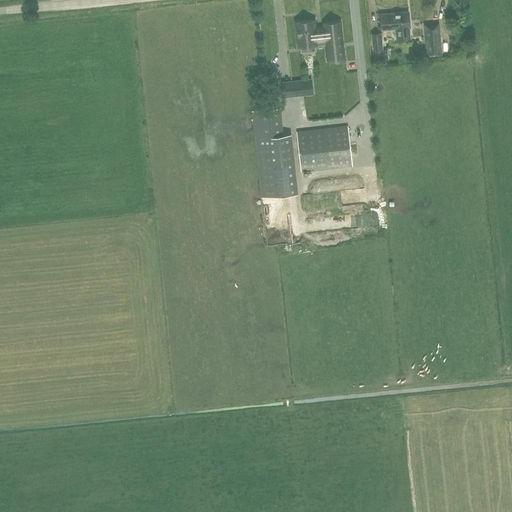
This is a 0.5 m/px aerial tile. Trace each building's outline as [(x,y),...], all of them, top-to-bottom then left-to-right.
[(395,13),(396,28),(397,39),(410,38),(409,28),(410,28),(408,12),(395,13)] [(395,13),(380,14),(382,30),(396,28),(395,13)] [(296,22),(297,24),(299,47),(316,45),(316,42),(326,41),(328,60),(343,58),(340,22),(324,24),(324,27),(315,28),(314,20),(296,22)] [(427,56),(442,55),(439,23),(424,25),(427,56)] [(388,52),(383,52),(381,32),(371,33),(373,53),(374,61),(388,60),(388,52)] [(311,80),(290,82),(290,85),(291,96),(313,94),(312,84),(311,80)] [(261,198),(294,194),(291,163),(286,163),(280,108),(252,111),(261,198)] [(296,132),(298,149),(300,172),(352,166),(348,126),(296,132)] [(294,226),(294,216),(286,216),(286,227),(294,226)] [(269,244),(284,244),(284,220),(275,220),(274,236),(269,236),(269,244)]
